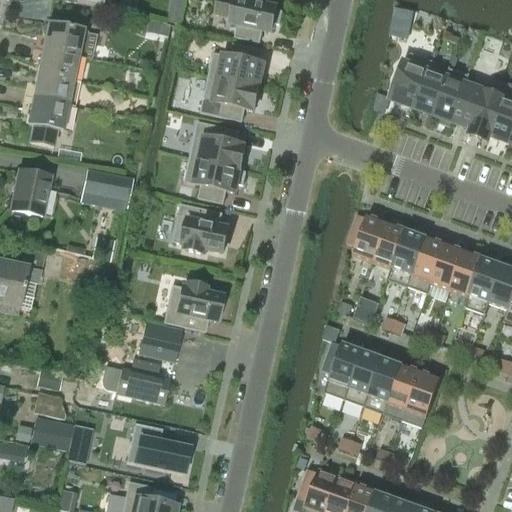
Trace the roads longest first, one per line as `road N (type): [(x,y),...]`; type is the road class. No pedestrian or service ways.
road 1 (residential): [(311,136),(229,511)]
road 2 (residential): [(311,136),(511,209)]
road 3 (residential): [(340,0),(311,136)]
